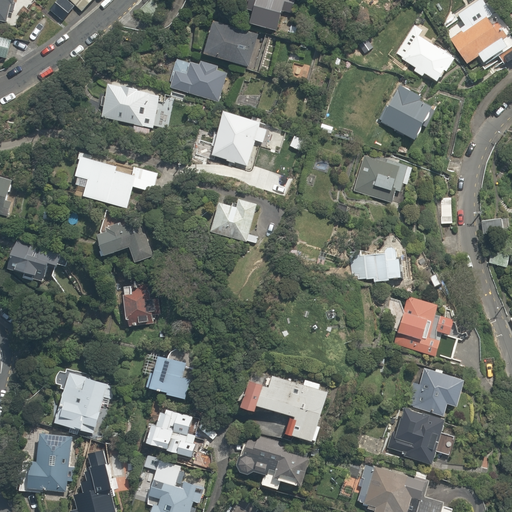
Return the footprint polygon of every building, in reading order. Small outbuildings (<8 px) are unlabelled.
[(0,0),(0,21),(6,23),(15,25),(20,18),(17,15),(24,6),(27,8),(33,2),(32,0),(0,0)] [(69,0),(59,0),(50,10),(62,21),(75,5),(69,0)] [(72,0),(84,11),(95,0),(72,0)] [(250,0),(248,12),(254,13),(250,26),(280,34),(286,13),(294,16),(299,1),(296,0),(250,0)] [(445,39),(464,66),(476,58),(480,64),(493,55),(489,48),(500,40),(482,14),(445,39)] [(260,35),(217,22),(207,55),(250,68),(260,35)] [(424,75),(436,82),(452,58),(417,36),(421,30),(413,25),(394,55),(412,67),(409,72),(421,79),(424,75)] [(15,29),(13,39),(30,42),(32,32),(15,29)] [(0,36),(0,56),(6,58),(11,39),(0,36)] [(202,65),(178,58),(171,82),(175,83),(173,89),(220,103),(229,74),(219,71),(220,67),(203,61),(202,65)] [(442,104),(406,83),(384,122),(422,139),(442,104)] [(162,97),(111,86),(104,118),(155,129),(162,97)] [(274,124),(229,110),(215,154),(252,166),(260,141),(268,143),(274,124)] [(336,124),(322,121),(320,131),(333,135),(336,124)] [(120,163),(83,153),(76,179),(89,183),(86,197),(127,208),(133,186),(156,192),(160,176),(135,169),(133,175),(117,171),(120,163)] [(412,164),(367,155),(356,190),(397,202),(400,188),(406,190),(412,164)] [(21,181),(0,174),(0,211),(11,215),(21,181)] [(454,197),(442,196),(440,224),(452,225),(454,197)] [(244,207),(226,202),(218,232),(255,241),(265,204),(245,198),(244,207)] [(125,219),(105,225),(112,250),(131,244),(137,262),(151,258),(141,223),(127,227),(125,219)] [(67,252),(19,239),(11,269),(50,280),(54,265),(63,267),(67,252)] [(393,252),(369,255),(373,281),(411,278),(408,259),(403,248),(398,246),(394,248),(393,252)] [(511,255),(494,250),(490,262),(510,269),(511,261),(511,255)] [(156,284),(129,286),(132,326),(163,321),(156,284)] [(400,346),(455,361),(462,338),(454,334),(458,320),(442,315),(441,305),(419,298),(416,306),(407,303),(398,332),(403,335),(400,346)] [(193,361),(162,354),(153,391),(191,400),(196,379),(189,377),(193,361)] [(476,379),(430,367),(427,383),(419,382),(417,389),(419,397),(423,397),(420,407),(453,416),(458,403),(469,406),(476,379)] [(57,423),(96,436),(113,385),(73,372),(57,423)] [(293,437),(319,445),(331,394),(254,372),(244,410),(257,414),(260,408),(297,420),(293,437)] [(197,418),(159,407),(153,428),(149,427),(145,442),(193,456),(198,440),(192,438),(197,418)] [(405,458),(434,467),(439,453),(451,457),(457,437),(444,433),(448,422),(407,409),(400,434),(394,432),(388,450),(405,455),(405,458)] [(76,434),(43,431),(40,460),(26,460),(23,488),(70,492),(76,434)] [(317,457),(252,438),(244,465),(249,472),(256,473),(261,471),(270,474),(266,482),(282,487),(286,481),(310,485),(317,457)] [(119,511),(104,451),(90,454),(94,469),(88,471),(90,481),(83,483),(86,494),(76,496),(80,510),(74,511),(73,511),(119,511)] [(155,506),(153,511),(194,511),(196,505),(202,507),(207,488),(184,482),(188,468),(149,457),(147,467),(159,471),(150,505),(155,506)] [(430,482),(366,465),(363,477),(367,478),(362,495),(368,497),(366,505),(376,507),(374,511),(443,511),(445,506),(425,500),(430,482)]
